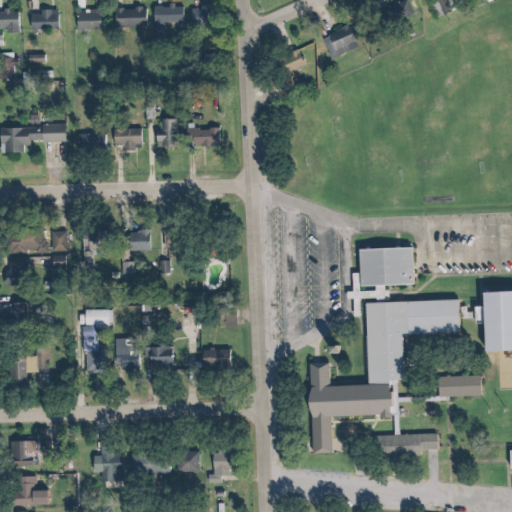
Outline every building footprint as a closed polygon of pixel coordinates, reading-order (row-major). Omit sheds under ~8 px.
[(78,0),(79,29),(105,29),(105,8),(85,8),(85,0),(78,0)] [(430,0),(438,16),(452,10),(447,0),(430,0)] [(410,11),(408,3),(399,5),(400,13),(410,11)] [(186,24),(186,6),(155,5),(154,40),(161,41),(162,24),(186,24)] [(190,6),(190,24),(215,24),(215,6),(190,6)] [(149,26),(148,7),(123,8),(124,27),(149,26)] [(21,11),(13,12),(13,10),(0,10),(0,45),(6,45),(5,32),(22,32),(21,11)] [(31,29),(60,28),(60,10),(30,11),(31,29)] [(323,37),(332,58),(358,46),(356,41),(364,37),(357,21),(323,37)] [(177,121),(155,121),(155,148),(177,148),(177,121)] [(28,143),(65,143),(65,127),(0,127),(0,150),(0,154),(28,154),(28,143)] [(221,128),(188,128),(188,148),(221,148),(221,128)] [(133,143),(127,134),(118,140),(124,149),(133,143)] [(106,136),(77,135),(77,151),(106,152),(106,136)] [(163,250),(192,250),(192,228),(163,228),(163,250)] [(128,253),(150,253),(150,229),(128,229),(128,253)] [(68,252),(67,231),(51,232),(51,253),(68,252)] [(46,232),(10,233),(10,255),(47,254),(46,232)] [(83,255),(104,255),(104,234),(83,234),(83,255)] [(359,250),(361,286),(413,284),(411,248),(359,250)] [(29,288),(29,264),(8,264),(8,288),(29,288)] [(511,292),(480,293),(482,352),(511,351),(511,292)] [(10,304),(10,333),(27,332),(27,304),(10,304)] [(106,352),(98,352),(98,340),(84,340),(84,377),(106,377),(106,352)] [(139,368),(139,340),(116,340),(116,368),(139,368)] [(173,374),(173,347),(150,347),(151,374),(173,374)] [(12,388),(28,387),(27,370),(48,370),(47,349),(31,349),(32,359),(11,359),(12,388)] [(202,371),(230,371),(230,351),(202,351),(202,371)] [(321,364),(326,455),(345,455),(342,416),(405,414),(402,381),(340,383),(339,363),(321,364)] [(480,377),(435,377),(435,397),(480,397),(480,377)] [(421,458),(421,452),(438,451),(437,435),(376,437),(376,460),(421,458)] [(41,467),(41,442),(9,442),(9,467),(41,467)] [(123,455),(112,455),(112,445),(100,445),(100,456),(93,456),(93,473),(101,473),(101,482),(123,482),(123,455)] [(178,473),(200,473),(200,451),(178,451),(178,473)] [(210,481),(232,482),(233,454),(212,453),(210,481)] [(160,482),(160,476),(169,477),(169,454),(132,454),(132,482),(160,482)] [(35,478),(12,478),(12,505),(49,505),(49,491),(35,491),(35,478)]
